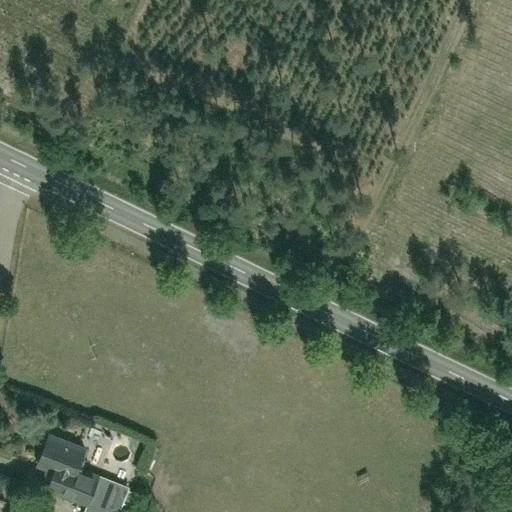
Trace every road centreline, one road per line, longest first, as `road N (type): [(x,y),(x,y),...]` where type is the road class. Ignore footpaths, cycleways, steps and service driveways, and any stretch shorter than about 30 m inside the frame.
road 1 (secondary): [(511,403),(21,167)]
road 2 (track): [(472,0),(322,312)]
